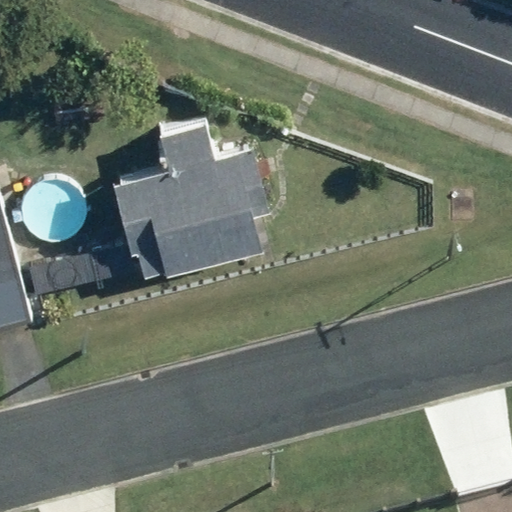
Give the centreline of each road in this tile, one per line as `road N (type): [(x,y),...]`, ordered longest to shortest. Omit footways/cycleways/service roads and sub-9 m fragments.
road 1 (residential): [(0,465),(511,336)]
road 2 (residential): [(351,0),(511,60)]
